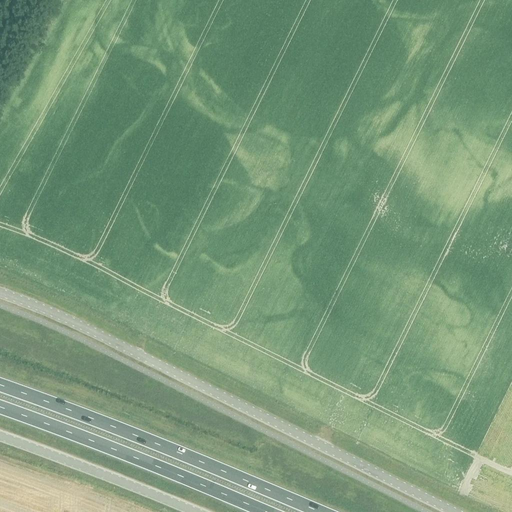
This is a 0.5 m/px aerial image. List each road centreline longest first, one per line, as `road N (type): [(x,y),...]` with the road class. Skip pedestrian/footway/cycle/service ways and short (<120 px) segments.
road 1 (unclassified): [(462,511),(0,292)]
road 2 (trunk): [(319,511),(0,385)]
road 3 (trunk): [(0,409),(268,511)]
road 4 (unclassified): [(0,436),(193,511)]
